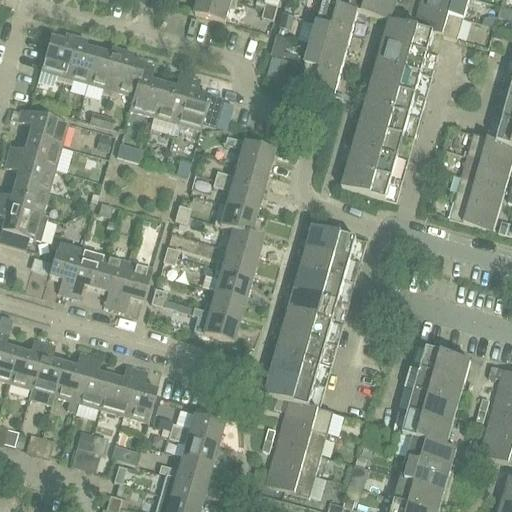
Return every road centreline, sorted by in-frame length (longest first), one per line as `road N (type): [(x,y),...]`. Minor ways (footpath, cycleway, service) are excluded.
road 1 (residential): [(391,232),(304,201),(298,192),(309,119),(253,101),(232,61),(139,35)]
road 2 (residential): [(177,354),(0,302)]
road 3 (residential): [(373,293),(511,334)]
road 4 (residential): [(359,338),(408,353),(386,428)]
road 5 (residential): [(400,234),(433,112)]
road 6 (residential): [(433,112),(481,125),(500,57)]
